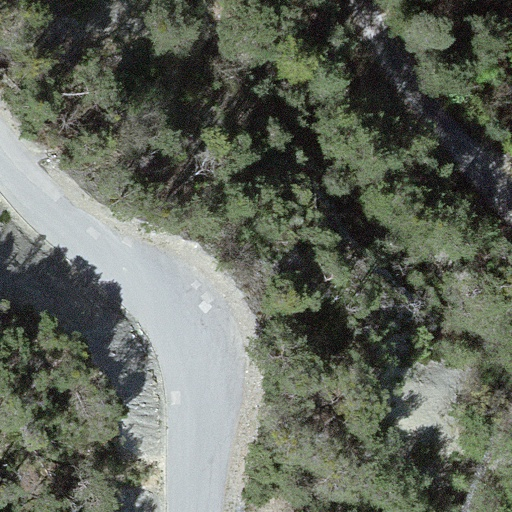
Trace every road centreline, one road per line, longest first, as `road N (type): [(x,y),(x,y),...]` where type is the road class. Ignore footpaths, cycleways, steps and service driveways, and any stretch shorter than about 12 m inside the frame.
road 1 (unclassified): [(209,511),(203,376),(86,236),(0,162)]
road 2 (track): [(511,230),(350,0)]
